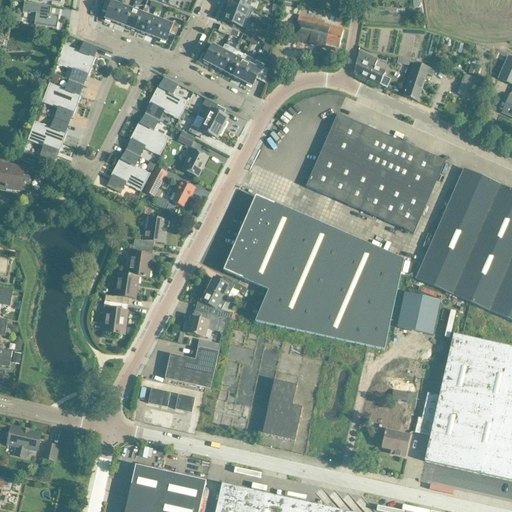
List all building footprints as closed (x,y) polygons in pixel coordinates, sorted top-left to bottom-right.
[(105,0),(102,9),(108,11),(105,20),(106,20),(105,22),(110,23),(110,22),(115,24),(122,6),(112,3),(112,0),(105,0)] [(231,1),(227,11),(249,20),(254,9),(249,7),(249,8),(231,1)] [(24,3),(23,14),(30,15),(30,13),(36,14),(34,26),(57,30),(59,16),(50,15),(51,7),(24,3)] [(122,6),(115,24),(125,28),(132,10),(122,6)] [(132,10),(125,28),(136,31),(142,14),(132,10)] [(227,11),(223,22),(245,30),(249,20),(227,11)] [(142,14),(136,31),(146,35),(152,18),(142,14)] [(339,48),(343,30),(324,25),(324,23),(299,17),(293,41),(303,43),(310,44),(311,40),(317,41),(315,46),(325,48),(326,45),(339,48)] [(152,18),(146,35),(156,39),(162,22),(152,18)] [(162,22),(156,39),(161,41),(160,43),(165,44),(165,43),(166,43),(169,35),(175,37),(180,24),(174,22),(172,26),(162,22)] [(221,26),(218,32),(230,37),(232,31),(221,26)] [(64,47),(60,56),(92,68),(96,59),(94,58),(97,48),(84,43),(80,53),(64,47)] [(212,46),(204,62),(204,63),(204,64),(208,66),(209,65),(214,67),(222,51),(212,46)] [(222,51),(214,67),(223,72),(232,56),(235,51),(225,46),(222,51)] [(232,56),(223,72),(233,77),(241,61),(244,56),(235,51),(232,56)] [(357,60),(354,73),(380,85),(384,76),(385,73),(374,68),(377,61),(359,52),(357,60)] [(511,85),(511,58),(507,57),(507,58),(499,55),(493,69),(501,72),(498,80),(511,85)] [(60,56),(57,65),(73,71),(69,81),(83,86),(87,77),(88,77),(92,68),(60,56)] [(242,82),(254,61),(244,56),(241,61),(232,78),(242,83),(242,82)] [(254,61),(242,82),(247,85),(246,86),(251,89),(251,87),(252,88),(256,80),(266,85),(268,70),(262,67),(263,66),(254,61)] [(435,71),(413,64),(403,97),(417,103),(421,94),(427,75),(433,78),(435,71)] [(486,84),(464,76),(458,94),(480,102),(486,84)] [(158,87),(153,96),(184,112),(188,103),(173,95),(178,85),(165,79),(160,88),(158,87)] [(50,85),(46,94),(78,106),(81,97),(79,96),(83,86),(69,81),(65,91),(50,85)] [(46,94),(42,103),(58,109),(54,119),(68,125),(72,115),(74,115),(78,106),(46,94)] [(151,106),(146,115),(159,122),(164,113),(179,121),(184,112),(153,96),(149,105),(151,106)] [(511,96),(510,96),(506,105),(502,114),(511,118),(511,116),(511,115),(511,96)] [(205,120),(225,131),(228,124),(226,124),(229,119),(215,113),(218,106),(206,100),(203,106),(210,111),(205,120)] [(139,123),(134,132),(165,148),(170,139),(155,131),(159,122),(146,115),(141,124),(139,123)] [(445,162),(354,122),(337,115),(306,188),(414,235),(445,162)] [(35,123),(31,132),(63,144),(67,135),(65,134),(68,125),(54,119),(51,129),(35,123)] [(192,126),(188,133),(200,139),(203,133),(217,140),(219,136),(221,137),(224,131),(205,120),(199,131),(192,126)] [(31,132),(28,141),(45,148),(41,158),(54,163),(58,153),(59,154),(63,144),(31,132)] [(132,142),(127,151),(140,158),(145,149),(160,157),(165,148),(134,132),(130,141),(132,142)] [(182,133),(178,142),(191,149),(196,140),(182,133)] [(193,151),(183,171),(195,177),(201,165),(204,166),(208,158),(199,154),(200,153),(200,151),(197,150),(195,150),(195,152),(193,151)] [(120,159),(115,168),(146,184),(151,175),(136,167),(140,158),(127,151),(122,160),(120,159)] [(23,153),(20,161),(37,168),(40,160),(23,153)] [(0,186),(5,187),(5,188),(7,188),(20,190),(20,192),(21,190),(26,191),(29,188),(31,179),(23,178),(24,168),(0,164),(0,186)] [(113,178),(107,187),(120,194),(125,185),(141,193),(146,184),(115,168),(111,177),(113,178)] [(160,187),(167,174),(156,169),(149,182),(150,182),(145,193),(154,197),(159,187),(160,187)] [(452,296),(500,186),(463,170),(415,280),(452,296)] [(179,190),(173,203),(183,208),(190,194),(189,193),(191,187),(180,182),(176,188),(179,190)] [(488,312),(511,257),(511,191),(500,186),(452,296),(488,312)] [(403,261),(265,201),(255,197),(223,272),(270,292),(256,322),(384,350),(403,261)] [(168,203),(159,199),(155,206),(165,210),(168,203)] [(134,246),(153,249),(154,243),(164,245),(168,221),(149,218),(147,232),(144,232),(143,241),(135,240),(134,246)] [(153,249),(134,246),(130,246),(129,252),(131,253),(130,262),(132,262),(130,276),(139,278),(149,279),(152,256),(152,255),(153,249)] [(511,322),(511,257),(488,312),(511,322)] [(0,274),(6,276),(8,260),(0,258),(0,274)] [(139,278),(130,276),(120,275),(118,288),(116,288),(114,297),(106,296),(105,303),(128,305),(129,300),(136,301),(139,278)] [(214,279),(207,291),(222,299),(226,301),(227,301),(230,303),(230,302),(227,301),(233,289),(231,288),(228,286),(226,285),(223,284),(221,282),(214,279)] [(228,283),(226,285),(228,286),(231,288),(233,289),(244,295),(247,289),(234,283),(233,285),(228,283)] [(13,291),(0,288),(0,305),(10,307),(13,291)] [(207,291),(201,303),(209,307),(210,307),(216,310),(217,311),(221,312),(226,301),(222,299),(207,291)] [(406,294),(398,329),(432,336),(439,301),(406,294)] [(127,312),(128,305),(105,303),(104,309),(106,309),(104,323),(103,333),(118,335),(121,336),(121,335),(124,336),(127,312)] [(209,307),(207,316),(217,318),(220,319),(220,318),(231,320),(232,314),(221,312),(217,311),(216,310),(210,307),(209,307)] [(189,327),(187,334),(197,337),(204,338),(206,330),(217,333),(220,319),(217,318),(207,316),(205,322),(193,319),(190,328),(189,327)] [(431,421),(428,436),(430,437),(425,462),(511,482),(511,348),(453,336),(445,371),(434,422),(431,421)] [(220,346),(209,344),(200,341),(195,361),(170,355),(165,380),(210,390),(220,346)] [(12,352),(0,349),(0,366),(9,368),(12,352)] [(267,412),(264,425),(262,435),(295,442),(302,408),(292,406),(297,387),(273,381),(267,412)] [(171,394),(151,390),(148,404),(167,408),(171,394)] [(195,399),(178,395),(175,410),(192,414),(195,399)] [(428,436),(431,421),(419,418),(415,433),(428,436)] [(12,441),(11,446),(17,447),(15,456),(26,459),(28,450),(36,452),(40,435),(28,433),(28,434),(23,433),(24,432),(12,429),(11,434),(8,433),(6,435),(6,437),(7,440),(12,441)] [(385,435),(384,435),(384,437),(385,438),(382,449),(392,451),(391,455),(405,458),(409,437),(386,432),(385,435)] [(55,462),(58,448),(46,445),(43,459),(55,462)] [(151,458),(153,450),(140,447),(138,457),(147,459),(147,457),(151,458)] [(134,465),(123,511),(199,511),(206,482),(134,465)] [(0,502),(4,504),(6,496),(1,495),(3,487),(8,488),(9,480),(0,478),(0,502)] [(340,511),(222,485),(215,511),(340,511)]
